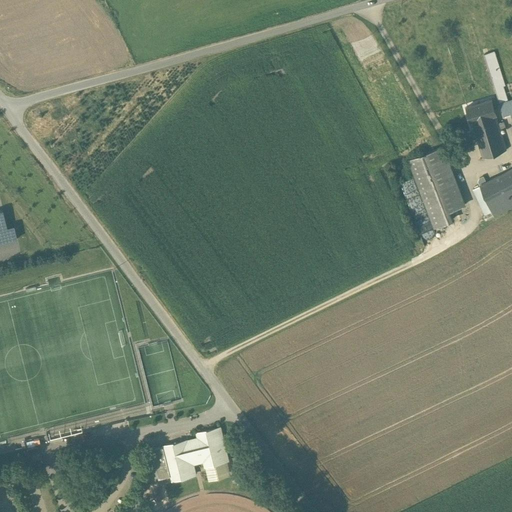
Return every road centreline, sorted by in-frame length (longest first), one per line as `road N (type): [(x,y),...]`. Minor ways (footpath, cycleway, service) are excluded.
road 1 (unclassified): [(311,511),(3,106)]
road 2 (unclassified): [(379,0),(3,106)]
